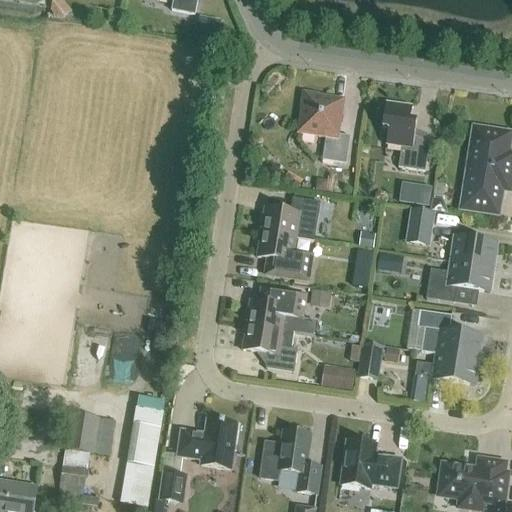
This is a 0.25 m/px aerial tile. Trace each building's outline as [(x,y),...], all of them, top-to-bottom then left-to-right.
[(173,0),(171,12),(195,16),(197,0),(173,0)] [(220,22),(199,18),(196,34),(217,38),(220,22)] [(322,162),(346,166),(350,138),(337,136),(342,102),(318,99),(318,97),(303,94),(301,109),(303,109),(299,134),(326,138),(322,162)] [(398,170),(425,173),(429,146),(413,143),(416,124),(410,123),(412,109),(386,105),(382,131),(388,132),(386,146),(401,149),(398,170)] [(474,130),(462,210),(497,216),(501,191),(509,192),(511,173),(511,153),(507,153),(510,136),(474,130)] [(432,191),(419,189),(416,207),(429,209),(432,191)] [(314,243),(316,229),(320,204),(292,200),(290,214),(264,210),(260,235),(296,241),(314,243)] [(435,215),(410,211),(405,245),(429,249),(435,215)] [(263,275),(280,278),(308,282),(311,258),(294,255),(296,241),(260,235),(257,259),(266,260),(263,275)] [(361,235),(359,248),(374,251),(376,237),(361,235)] [(450,264),(493,271),(497,246),(454,240),(450,264)] [(374,255),(357,252),(354,268),(371,271),(374,255)] [(394,258),(378,256),(376,273),(392,275),(394,258)] [(489,295),(493,271),(450,264),(449,274),(430,272),(426,301),(453,306),(456,290),(489,295)] [(293,335),(295,321),(301,322),(305,297),(260,290),(257,305),(250,303),(246,328),(293,335)] [(330,296),(312,293),(310,307),(328,310),(330,296)] [(436,357),(478,363),(482,339),(449,334),(451,318),(420,313),(417,329),(424,330),(421,354),(436,357)] [(293,335),(246,328),(242,352),(268,356),(265,371),(293,375),(297,350),(291,350),(293,335)] [(110,330),(105,390),(136,392),(141,332),(110,330)] [(378,384),(383,349),(362,345),(357,381),(378,384)] [(358,365),(361,349),(351,348),(349,363),(358,365)] [(399,353),(386,351),(384,364),(398,366),(399,353)] [(478,363),(436,357),(434,367),(416,365),(414,378),(474,388),(478,363)] [(356,372),(335,369),(332,391),(352,394),(356,372)] [(89,455),(94,456),(99,420),(70,416),(59,485),(84,489),(89,455)] [(115,423),(104,421),(98,457),(110,459),(115,423)] [(200,468),(230,472),(237,427),(207,423),(205,437),(181,433),(177,459),(201,462),(200,468)] [(119,506),(148,510),(161,431),(133,427),(119,506)] [(283,433),(281,446),(264,444),(259,481),(278,484),(280,473),(299,476),(296,494),(317,497),(321,469),(306,467),(311,437),(283,433)] [(371,487),(396,491),(401,462),(375,458),(376,448),(347,444),(340,487),(370,491),(371,487)] [(458,510),(468,511),(480,511),(481,504),(502,507),(507,477),(503,476),(504,466),(479,462),(477,472),(443,467),(438,497),(459,501),(458,510)] [(188,478),(162,474),(158,504),(184,507),(188,478)] [(0,511),(33,511),(37,489),(0,483),(0,511)]
